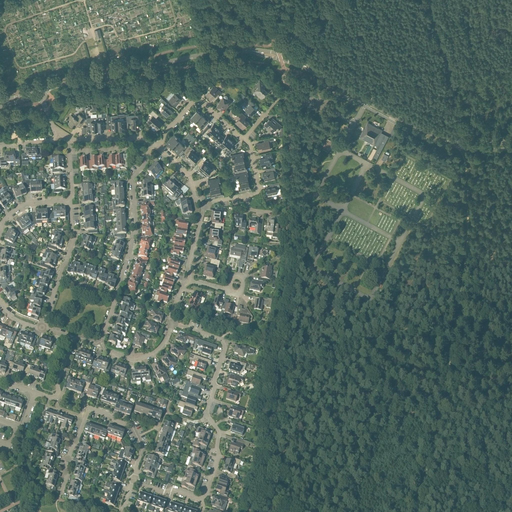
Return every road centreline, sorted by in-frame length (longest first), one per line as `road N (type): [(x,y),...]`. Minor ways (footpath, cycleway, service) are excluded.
road 1 (residential): [(132,481),(201,498),(218,454),(218,432),(205,413),(224,347),(170,322)]
road 2 (unknown): [(299,29),(339,69),(413,109),(460,121),(511,118)]
road 3 (secondary): [(253,51),(214,52),(41,93)]
road 4 (secondary): [(511,143),(446,139),(315,73)]
road 5 (residential): [(114,296),(136,228),(132,177),(153,145)]
road 6 (residential): [(243,138),(197,98),(153,145)]
